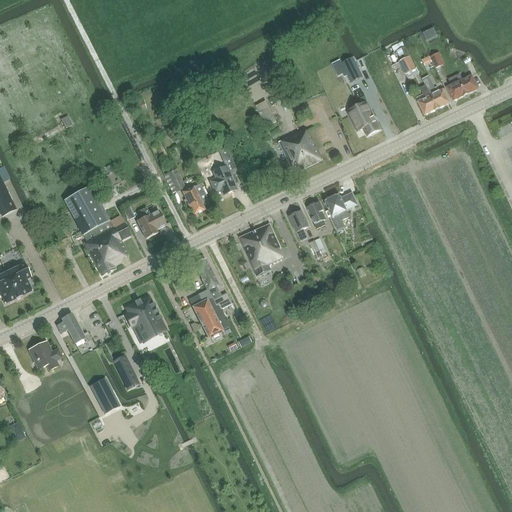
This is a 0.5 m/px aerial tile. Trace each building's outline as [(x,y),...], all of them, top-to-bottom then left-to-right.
[(432,28),(422,34),(426,41),(437,35),(432,28)] [(430,58),(435,69),(444,64),(439,53),(430,58)] [(416,69),(410,57),(401,61),(399,63),(405,75),(405,74),(412,71),(416,69)] [(363,78),(353,59),(341,65),(351,84),(363,78)] [(437,110),(450,104),(443,90),(437,93),(433,85),(436,84),(432,75),(422,80),(428,91),(437,110)] [(466,96),(479,89),(473,76),(462,81),(458,75),(456,76),(466,96)] [(453,102),(466,96),(456,76),(448,80),(451,86),(447,88),(453,102)] [(425,117),(437,110),(428,91),(425,87),(420,89),(423,95),(416,99),(425,117)] [(136,103),(140,113),(147,110),(142,100),(136,103)] [(373,118),(366,104),(349,113),(358,132),(364,129),(368,136),(379,131),(375,123),(376,123),(374,118),(373,118)] [(61,120),(66,129),(73,125),(68,116),(61,120)] [(280,142),(295,174),(322,161),(308,131),(301,135),(300,133),(280,142)] [(227,149),(218,153),(225,168),(213,173),(216,180),(210,182),(215,193),(221,191),(223,196),(236,190),(228,172),(235,169),(236,171),(227,149)] [(167,175),(176,193),(185,189),(176,170),(167,175)] [(0,178),(0,213),(2,217),(16,211),(0,178)] [(204,211),(202,208),(209,204),(200,185),(182,194),(193,217),(204,211)] [(112,221),(93,186),(66,201),(84,236),(112,221)] [(349,217),(347,212),(359,206),(353,193),(341,199),(340,196),(338,197),(337,195),(332,197),(333,199),(325,203),(337,230),(344,227),(342,221),(349,217)] [(326,221),(322,213),(324,212),(319,203),(307,208),(317,230),(325,226),(323,222),(326,221)] [(124,211),(129,220),(134,217),(130,208),(124,211)] [(136,222),(145,240),(157,234),(156,231),(166,226),(158,211),(150,215),(146,208),(138,212),(142,219),(136,222)] [(289,218),(300,243),(308,239),(304,231),(309,229),(302,212),(299,213),(299,212),(294,214),(295,215),(289,218)] [(120,217),(112,221),(84,236),(87,241),(83,243),(101,277),(115,270),(114,268),(122,264),(120,261),(128,256),(121,242),(130,237),(120,217)] [(279,250),(281,249),(270,225),(239,239),(256,278),(270,272),(268,266),(283,259),(279,250)] [(325,248),(321,239),(315,241),(320,250),(323,257),(328,255),(325,248)] [(314,253),(320,250),(315,241),(310,243),(314,253)] [(205,261),(193,266),(206,292),(198,297),(200,302),(201,304),(208,300),(210,299),(215,309),(217,307),(219,312),(232,305),(226,294),(217,299),(215,295),(219,294),(216,288),(218,287),(205,261)] [(5,272),(18,298),(31,292),(32,292),(32,291),(31,291),(26,280),(31,278),(23,263),(5,272)] [(0,294),(5,305),(18,298),(5,272),(0,274),(0,294)] [(110,293),(114,308),(122,306),(118,291),(110,293)] [(140,301),(124,309),(125,310),(126,309),(128,313),(125,315),(136,337),(139,335),(143,343),(152,339),(165,332),(166,332),(160,320),(161,320),(149,296),(139,301),(140,301)] [(198,297),(189,301),(208,340),(221,334),(223,338),(230,334),(231,334),(223,319),(224,319),(221,312),(220,313),(219,312),(217,307),(215,309),(210,299),(208,300),(201,304),(200,302),(198,297)] [(94,351),(96,350),(87,333),(83,336),(72,315),(61,321),(63,324),(57,327),(61,335),(67,332),(81,358),(94,351)] [(35,349),(29,351),(39,371),(48,367),(50,372),(60,367),(58,362),(64,359),(59,350),(53,353),(48,342),(42,345),(40,344),(36,346),(35,349)] [(124,358),(113,363),(119,374),(127,392),(138,386),(138,385),(129,369),(124,358)] [(119,407),(104,381),(90,388),(105,414),(119,407)] [(70,433),(45,384),(25,394),(50,443),(70,433)] [(85,433),(103,469),(179,432),(162,396),(85,433)] [(67,431),(71,441),(84,436),(80,426),(67,431)]
